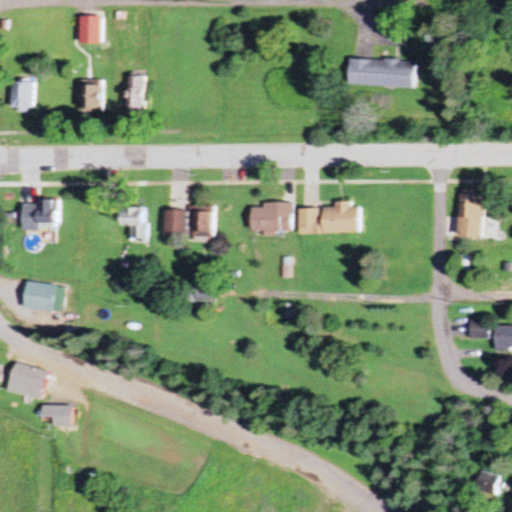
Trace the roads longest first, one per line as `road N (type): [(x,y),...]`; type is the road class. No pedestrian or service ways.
road 1 (residential): [(511,154),(0,160)]
road 2 (residential): [(385,511),(295,456),(0,308)]
road 3 (residential): [(0,5),(377,2)]
road 4 (residential): [(460,380),(441,339),(440,155)]
